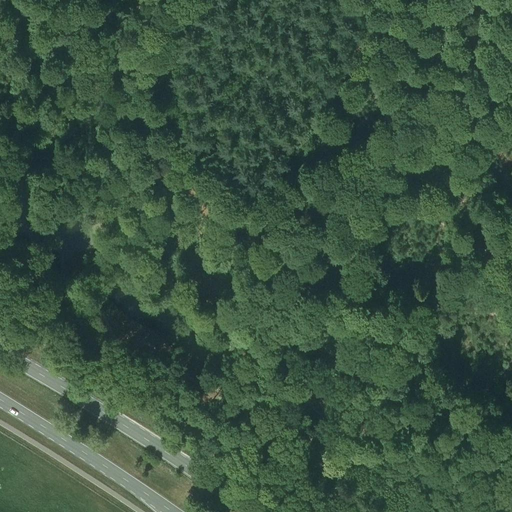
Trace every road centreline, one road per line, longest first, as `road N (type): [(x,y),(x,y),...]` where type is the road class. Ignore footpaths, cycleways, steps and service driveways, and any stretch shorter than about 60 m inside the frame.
road 1 (track): [(511,419),(483,392),(418,398),(382,386),(326,350),(251,341),(119,247)]
road 2 (primary): [(251,511),(0,351)]
road 3 (track): [(310,477),(241,428),(190,418),(113,336),(100,308)]
road 4 (track): [(328,452),(270,403),(201,384),(100,308)]
road 5 (track): [(511,214),(379,384)]
road 6 (primary): [(0,399),(171,511)]
road 7 (track): [(357,0),(511,89)]
road 8 (track): [(433,511),(421,478),(328,452)]
road 9 (track): [(100,308),(57,301),(0,251)]
